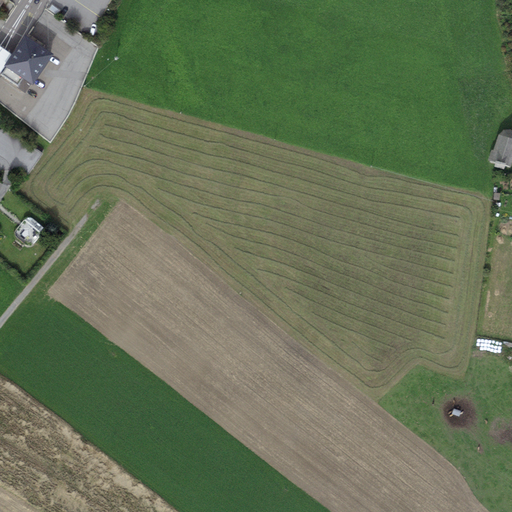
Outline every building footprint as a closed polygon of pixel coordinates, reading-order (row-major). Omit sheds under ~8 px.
[(50,55),(22,36),(9,56),(1,67),(29,86),(50,55)] [(9,56),(0,49),(0,68),(1,67),(9,56)] [(488,163),(507,169),(511,152),(511,134),(509,132),(504,131),(499,133),(496,136),(488,163)] [(42,152),(30,144),(16,164),(29,173),(42,152)] [(40,231),(44,227),(37,222),(34,226),(40,231)]
